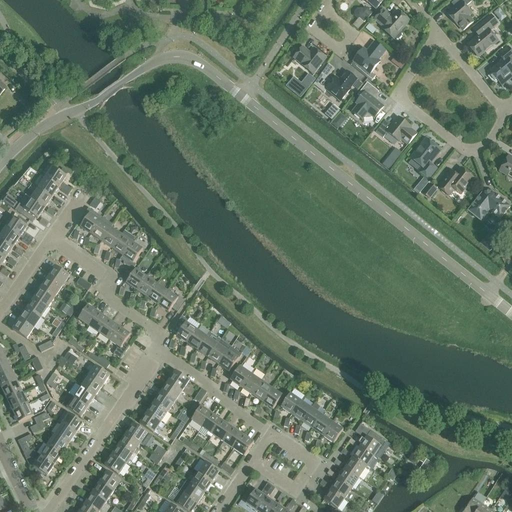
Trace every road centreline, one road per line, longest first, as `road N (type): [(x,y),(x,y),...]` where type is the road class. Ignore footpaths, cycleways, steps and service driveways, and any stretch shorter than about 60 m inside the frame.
road 1 (unclassified): [(511,314),(197,62),(146,67)]
road 2 (residential): [(438,32),(401,87),(405,103),(463,149),(486,145),(506,113)]
road 3 (residential): [(52,511),(155,349)]
road 4 (unclassified): [(0,167),(33,134),(146,67)]
road 5 (residential): [(160,340),(102,299),(112,279),(50,239)]
road 6 (residential): [(273,435),(155,349)]
